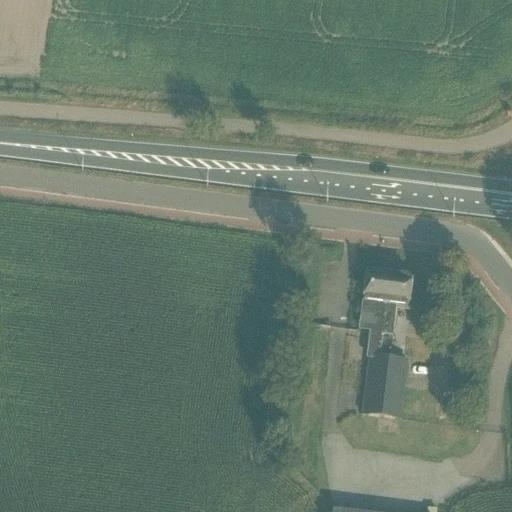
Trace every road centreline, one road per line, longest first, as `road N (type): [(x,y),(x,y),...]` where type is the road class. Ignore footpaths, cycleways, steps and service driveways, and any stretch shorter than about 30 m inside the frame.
road 1 (unclassified): [(511,287),(469,238),(440,230),(0,176)]
road 2 (unclassified): [(511,128),(440,148),(0,109)]
road 3 (primary): [(511,204),(0,144)]
